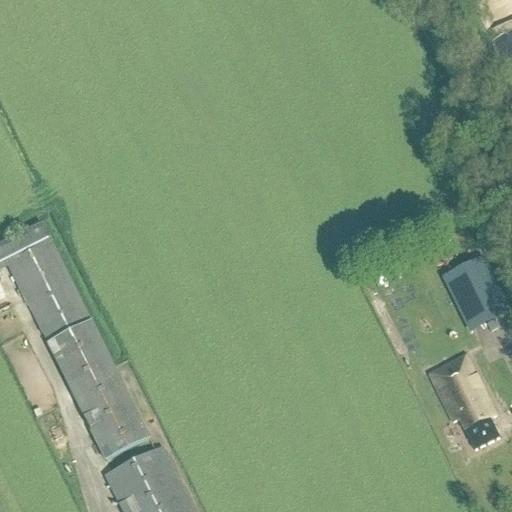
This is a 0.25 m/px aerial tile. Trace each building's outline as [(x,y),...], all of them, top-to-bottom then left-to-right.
[(51,247),(48,248),(39,229),(0,248),(0,276),(11,272),(107,464),(149,443),(51,247)] [(455,277),(445,282),(454,298),(464,293),(455,277)] [(11,278),(0,285),(0,294),(4,300),(19,289),(11,278)] [(457,307),(468,329),(486,319),(474,298),(457,307)] [(456,307),(441,314),(451,335),(466,329),(456,307)] [(465,360),(430,378),(454,425),(459,422),(476,453),(500,441),(490,421),(495,418),(465,360)] [(193,511),(163,450),(105,479),(121,511),(193,511)]
